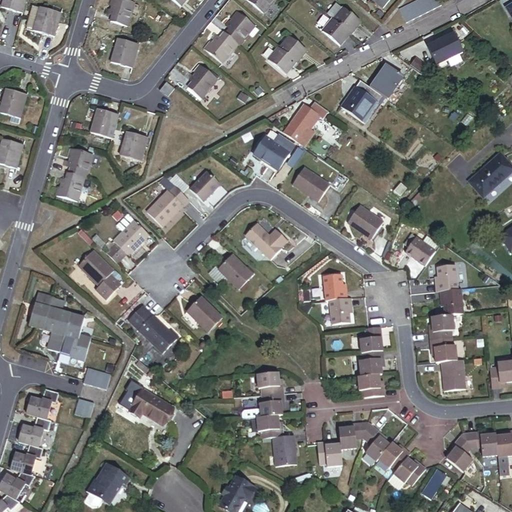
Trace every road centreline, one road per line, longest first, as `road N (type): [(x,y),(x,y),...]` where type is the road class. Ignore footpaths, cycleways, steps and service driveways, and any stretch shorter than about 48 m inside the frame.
road 1 (residential): [(407,399),(396,284),(265,198),(234,201),(157,279)]
road 2 (residential): [(0,320),(70,77)]
road 3 (residential): [(474,0),(275,106)]
road 4 (residential): [(407,399),(314,409),(308,356),(254,339)]
road 5 (residential): [(218,0),(150,85),(129,94),(70,77)]
